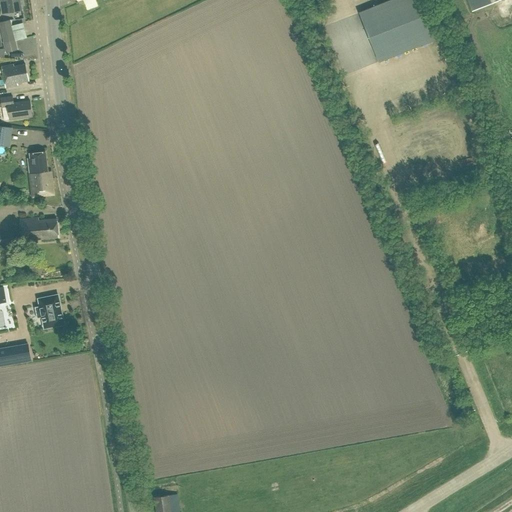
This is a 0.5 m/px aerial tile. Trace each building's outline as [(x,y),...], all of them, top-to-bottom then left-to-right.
[(22,11),(19,0),(0,0),(2,14),(22,11)] [(437,39),(421,0),(389,0),(358,12),(378,62),(437,39)] [(498,0),(466,0),(471,11),(498,0)] [(18,50),(15,40),(10,20),(0,22),(0,28),(6,53),(18,50)] [(12,25),(15,40),(27,38),(23,23),(12,25)] [(28,81),(25,64),(14,66),(13,65),(2,67),(6,87),(18,85),(17,83),(28,81)] [(13,104),(12,98),(1,99),(2,108),(9,108),(10,121),(32,118),(30,102),(13,104)] [(0,145),(10,146),(12,128),(0,126),(0,145)] [(47,172),(45,153),(31,155),(31,158),(27,158),(29,170),(33,198),(54,195),(54,196),(51,172),(48,172),(47,172)] [(38,221),(38,219),(20,220),(22,243),(37,242),(37,238),(58,236),(56,220),(38,221)] [(0,244),(14,244),(13,232),(0,233),(0,244)] [(0,303),(0,331),(16,330),(11,284),(5,285),(7,302),(0,303)] [(45,328),(64,324),(58,295),(38,299),(40,306),(34,307),(37,319),(42,318),(45,328)] [(29,343),(0,347),(0,366),(32,361),(29,343)] [(179,511),(177,493),(153,496),(155,511),(179,511)]
